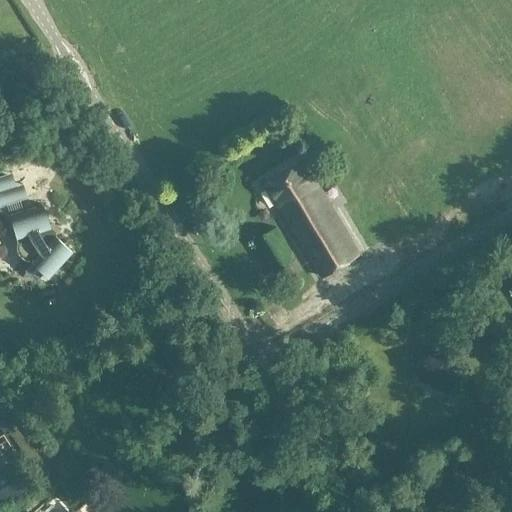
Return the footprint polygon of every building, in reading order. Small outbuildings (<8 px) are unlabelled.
[(511,107),(506,97),(475,116),(503,162),(511,156),(511,107)] [(396,101),(364,120),(371,131),(403,112),(396,101)] [(394,127),(414,161),(448,141),(427,107),(394,127)] [(360,147),(381,181),(414,161),(394,127),(360,147)] [(322,277),(361,254),(304,160),(266,183),(322,277)] [(354,217),(365,246),(459,208),(444,171),(431,176),(430,174),(395,188),(394,185),(356,200),(361,214),(354,217)] [(18,245),(18,249),(19,254),(22,256),(26,258),(30,260),(49,277),(72,252),(55,236),(50,229),(43,206),(11,216),(18,241),(18,245)] [(256,241),(282,282),(302,269),(277,228),(256,241)] [(433,348),(419,377),(447,391),(462,362),(433,348)] [(469,410),(474,420),(486,412),(481,403),(469,410)] [(0,502),(27,486),(13,462),(0,469),(0,502)] [(471,511),(479,499),(472,494),(452,483),(437,510),(441,511),(471,511)]
